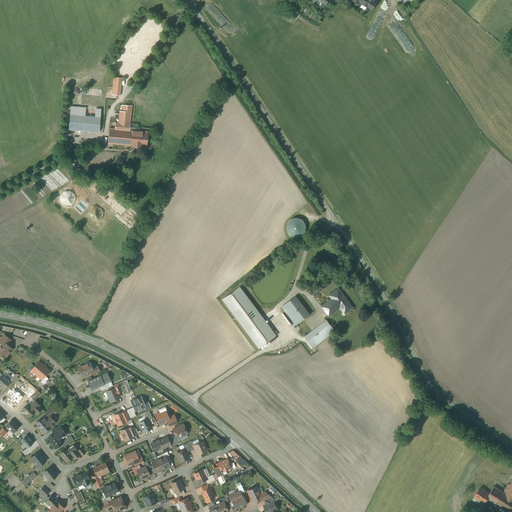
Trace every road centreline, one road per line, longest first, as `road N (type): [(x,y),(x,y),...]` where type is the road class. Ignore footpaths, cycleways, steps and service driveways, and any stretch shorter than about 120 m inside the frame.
road 1 (unclassified): [(511,446),(436,394),(194,0)]
road 2 (secondary): [(235,439),(121,355),(0,314)]
